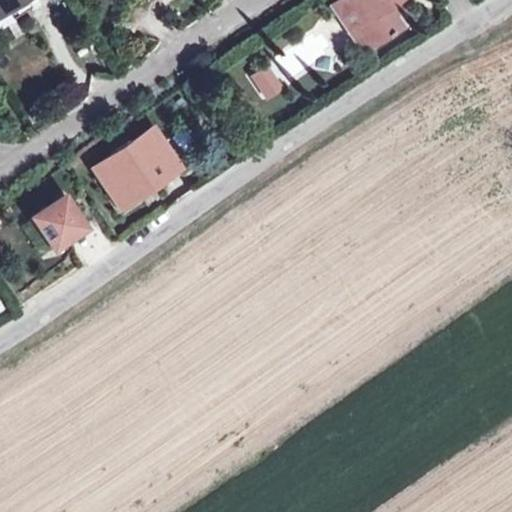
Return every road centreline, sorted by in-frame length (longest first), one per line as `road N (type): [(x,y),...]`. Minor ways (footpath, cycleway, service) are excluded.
road 1 (residential): [(0,340),(505,0)]
road 2 (residential): [(0,174),(253,0)]
